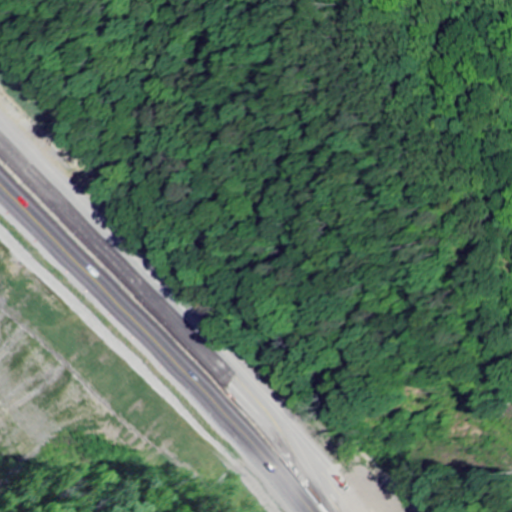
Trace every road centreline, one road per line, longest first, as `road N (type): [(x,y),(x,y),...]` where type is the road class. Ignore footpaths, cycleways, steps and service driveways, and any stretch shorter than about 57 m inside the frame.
road 1 (trunk): [(356,511),(222,356),(0,125)]
road 2 (trunk): [(0,147),(212,367),(337,511)]
